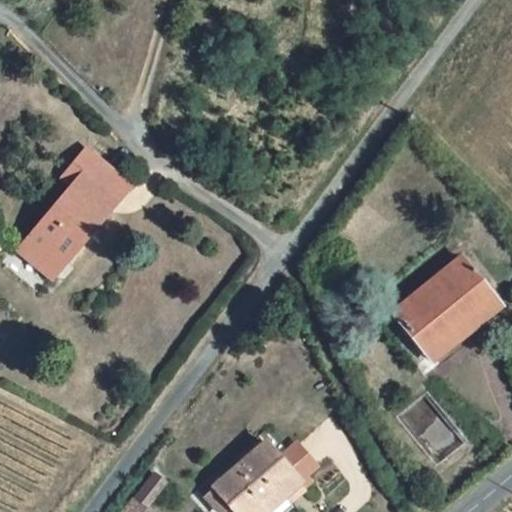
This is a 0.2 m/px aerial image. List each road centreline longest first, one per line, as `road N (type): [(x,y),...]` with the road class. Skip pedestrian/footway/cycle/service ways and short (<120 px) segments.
road 1 (residential): [(284,252),(148,147),(0,11)]
road 2 (unclassified): [(93,511),(284,252)]
road 3 (unclassified): [(284,252),(474,0)]
